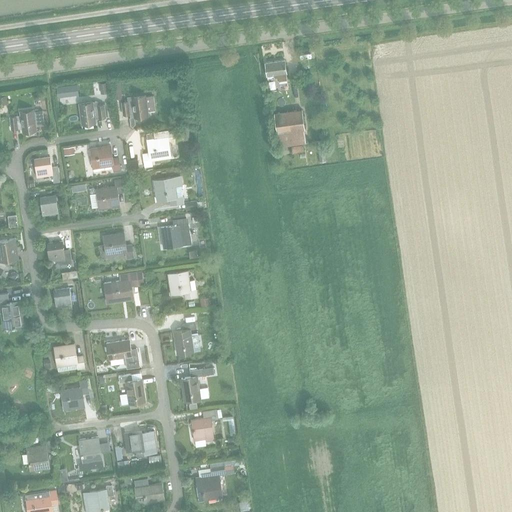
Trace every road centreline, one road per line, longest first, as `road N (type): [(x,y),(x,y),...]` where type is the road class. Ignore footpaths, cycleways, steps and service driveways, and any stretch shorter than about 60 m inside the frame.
road 1 (unclassified): [(0,73),(504,0)]
road 2 (secondary): [(0,47),(330,0)]
road 3 (residential): [(165,414),(145,326),(46,323),(28,231)]
road 4 (unclassified): [(194,0),(0,28)]
